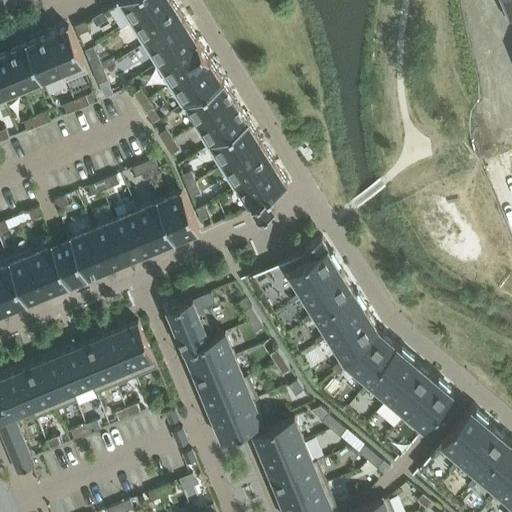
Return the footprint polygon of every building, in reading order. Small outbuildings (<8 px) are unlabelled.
[(130,22),(165,0),(118,0),(117,1),(130,22)] [(143,43),(185,16),(175,0),(165,0),(130,22),(143,43)] [(511,0),(499,0),(507,17),(511,15),(511,16),(511,0)] [(156,63),(198,37),(185,16),(143,43),(156,63)] [(90,28),(86,19),(75,24),(79,33),(90,28)] [(84,61),(70,26),(69,24),(68,25),(48,33),(63,70),(67,79),(88,70),(84,61)] [(63,70),(48,33),(28,41),(43,78),(45,83),(64,75),(66,80),(67,79),(63,70)] [(211,57),(198,37),(156,63),(168,83),(211,57)] [(43,78),(28,41),(8,50),(23,86),(25,91),(45,83),(43,78)] [(23,86),(8,50),(0,52),(0,86),(3,95),(7,104),(8,104),(6,99),(25,91),(23,86)] [(99,56),(90,60),(95,71),(104,67),(99,56)] [(181,104),(223,77),(211,57),(168,83),(181,104)] [(108,78),(104,67),(95,71),(99,82),(108,78)] [(194,124),(236,98),(223,77),(181,104),(182,105),(186,102),(198,121),(194,124)] [(142,86),(133,91),(140,101),(148,96),(142,86)] [(86,93),(75,98),(79,107),(90,103),(86,93)] [(155,106),(148,96),(140,101),(146,112),(155,106)] [(79,107),(75,98),(64,103),(68,112),(79,107)] [(207,145),(249,118),(236,98),(194,124),(207,145)] [(46,110),(35,115),(39,124),(50,119),(46,110)] [(39,124),(35,115),(24,119),(28,128),(39,124)] [(220,165),(262,139),(249,118),(207,145),(220,165)] [(6,126),(0,129),(0,139),(10,136),(6,126)] [(167,127),(159,132),(165,142),(174,137),(167,127)] [(180,147),(174,137),(165,142),(172,152),(180,147)] [(233,186),(275,159),(262,139),(220,165),(233,186)] [(159,165),(155,156),(144,161),(148,170),(159,165)] [(288,180),(275,159),(233,186),(237,184),(250,204),(254,201),(257,205),(261,212),(276,202),(270,192),(270,191),(288,180)] [(148,170),(144,161),(133,165),(137,175),(148,170)] [(191,169),(182,173),(187,184),(196,180),(191,169)] [(116,172),(99,179),(103,188),(114,184),(120,181),(116,172)] [(103,188),(99,179),(88,184),(92,193),(103,188)] [(201,191),(196,180),(187,184),(192,195),(201,191)] [(200,230),(191,209),(182,188),(159,198),(176,239),(200,230)] [(69,202),(65,193),(54,198),(58,207),(69,202)] [(176,239),(159,198),(137,207),(154,248),(176,239)] [(205,203),(196,207),(201,218),(210,214),(205,203)] [(43,213),(40,204),(28,209),(32,218),(43,213)] [(154,248),(137,207),(115,216),(132,258),(154,248)] [(132,258),(115,216),(93,225),(110,267),(132,258)] [(0,231),(9,227),(5,218),(0,220),(0,231)] [(110,267),(93,225),(70,235),(68,235),(69,238),(71,238),(85,274),(84,274),(85,277),(110,267)] [(309,249),(305,250),(309,256),(290,268),(301,286),(290,293),(292,297),(303,290),(318,281),(342,266),(339,262),(341,260),(334,248),(331,249),(322,234),(306,244),(309,249)] [(63,238),(56,241),(55,241),(33,250),(31,246),(30,246),(49,292),(73,282),(79,279),(85,277),(84,274),(85,274),(71,238),(69,238),(68,235),(63,238)] [(49,292),(30,246),(8,255),(27,301),(49,292)] [(27,301),(8,255),(0,258),(0,299),(4,310),(27,301)] [(303,313),(305,317),(316,310),(335,298),(355,286),(342,266),(318,281),(303,290),(314,307),(303,313)] [(316,334),(318,337),(329,331),(348,319),(367,306),(365,302),(367,301),(359,289),(357,290),(355,286),(335,298),(316,310),(326,327),(316,334)] [(202,317),(193,296),(179,302),(167,307),(185,349),(210,338),(210,337),(214,335),(214,334),(206,315),(202,317)] [(258,315),(251,304),(243,310),(249,320),(258,315)] [(333,362),(336,365),(363,341),(380,327),(367,306),(348,319),(329,331),(343,353),(333,362)] [(264,325),(258,315),(249,320),(256,330),(264,325)] [(158,365),(139,319),(117,328),(137,374),(158,365)] [(336,365),(339,368),(348,360),(369,377),(380,364),(398,342),(380,327),(363,341),(336,365)] [(137,374),(117,328),(97,336),(117,383),(137,374)] [(226,329),(214,334),(214,335),(210,337),(210,338),(185,349),(194,371),(236,353),(226,329)] [(117,383),(97,336),(77,344),(93,382),(92,382),(96,391),(117,383)] [(361,387),(364,389),(372,380),(387,393),(402,375),(417,358),(413,355),(415,353),(403,343),(402,345),(398,342),(380,364),(369,377),(361,387)] [(93,382),(77,344),(58,353),(73,390),(74,390),(92,382),(93,382)] [(284,357),(278,347),(270,352),(276,362),(284,357)] [(73,390),(58,353),(38,361),(53,398),(57,407),(78,399),(74,390),(73,390)] [(244,374),(236,353),(194,371),(203,393),(245,376),(244,374)] [(291,367),(284,357),(276,362),(283,373),(291,367)] [(379,402),(382,405),(390,395),(405,408),(420,391),(435,373),(417,358),(402,375),(387,393),(379,402)] [(53,398),(38,361),(18,369),(33,406),(35,411),(34,412),(36,416),(57,407),(53,398)] [(33,406),(18,369),(0,376),(0,388),(1,392),(0,392),(0,427),(18,471),(33,465),(35,464),(32,455),(16,419),(34,412),(35,411),(33,406)] [(254,398),(254,399),(259,397),(249,372),(244,374),(245,376),(203,393),(212,415),(254,398)] [(397,418),(400,420),(409,411),(425,425),(440,407),(454,390),(450,386),(451,384),(440,374),(438,376),(435,373),(420,391),(405,408),(397,418)] [(304,388),(298,377),(289,383),(296,393),(304,388)] [(264,421),(254,399),(254,398),(212,415),(222,439),(247,428),(264,421)] [(141,410),(137,401),(126,405),(130,415),(141,410)] [(457,422),(442,439),(458,453),(450,463),(453,465),(461,456),(472,443),(491,421),(487,418),(489,416),(478,406),(476,408),(471,404),(457,422)] [(130,415),(126,405),(115,410),(119,419),(130,415)] [(175,407),(166,411),(171,422),(180,418),(175,407)] [(338,419),(329,411),(322,419),(331,427),(338,419)] [(305,438),(295,415),(253,432),(263,455),(305,438)] [(97,418),(86,422),(90,431),(101,427),(97,418)] [(347,427),(338,419),(331,427),(341,434),(347,427)] [(509,437),(491,421),(472,443),(461,456),(477,469),(468,478),(472,481),(480,471),(494,454),(509,437)] [(75,427),(71,428),(75,438),(79,436),(90,431),(86,422),(75,427)] [(183,425),(173,429),(179,444),(189,440),(183,425)] [(62,443),(58,434),(47,438),(50,448),(62,443)] [(511,438),(509,437),(494,454),(480,471),(495,484),(486,494),(490,496),(498,487),(511,470),(511,438)] [(314,459),(305,438),(263,455),(272,477),(314,460),(314,459)] [(375,450),(366,443),(359,450),(368,458),(375,450)] [(192,447),(183,451),(188,462),(197,458),(192,447)] [(384,458),(375,450),(368,458),(378,466),(384,458)] [(328,480),(318,457),(314,459),(314,460),(272,477),(281,499),(323,482),(328,480)] [(511,470),(498,487),(511,498),(511,500),(505,509),(508,511),(511,507),(511,470)] [(174,490),(170,480),(159,485),(163,494),(174,490)] [(337,504),(328,480),(323,482),(281,499),(286,511),(317,511),(333,506),(337,504)] [(163,494),(159,485),(148,490),(152,499),(163,494)] [(433,499),(424,491),(417,499),(426,507),(433,499)] [(395,511),(389,494),(384,496),(345,511),(395,511)] [(134,506),(131,497),(119,502),(123,511),(134,506)] [(218,511),(218,509),(214,500),(193,509),(193,511),(218,511)] [(120,511),(123,511),(119,502),(108,506),(110,511),(120,511)]
